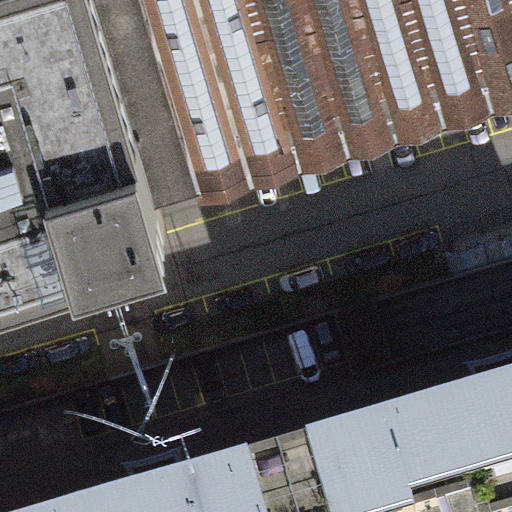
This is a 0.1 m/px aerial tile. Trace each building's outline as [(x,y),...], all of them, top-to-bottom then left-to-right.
[(0,0),(0,272),(166,223),(155,188),(98,0),(0,0)] [(511,0),(98,0),(155,188),(511,80),(511,0)] [(477,511),(511,511),(511,371),(470,384),(474,401),(272,453),(291,511),(425,511),(474,499),(477,511)] [(291,511),(272,453),(177,482),(173,465),(121,480),(126,496),(73,511),(291,511)] [(477,511),(474,499),(425,511),(477,511)]
